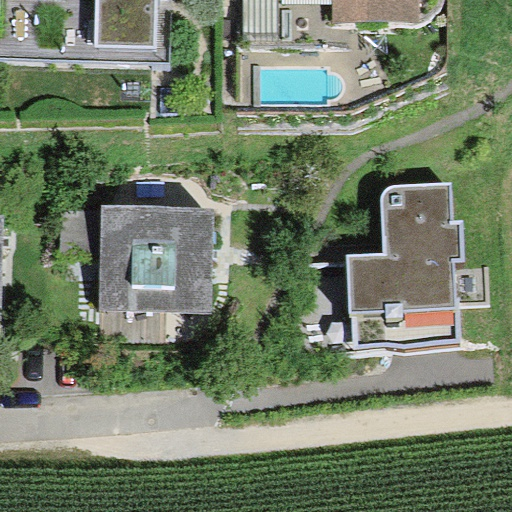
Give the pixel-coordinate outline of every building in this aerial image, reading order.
[(0,0),(0,51),(155,56),(156,0),(0,0)] [(289,44),(286,0),(247,0),(250,46),(289,44)] [(332,0),(332,28),(419,28),(419,0),(332,0)] [(451,191),(394,192),(391,194),(388,197),(386,198),(385,200),(384,202),(383,204),(384,252),(385,264),(348,265),(350,321),(355,321),(356,354),(460,351),(458,306),(454,306),(453,269),(464,269),(463,230),(452,231),(451,191)] [(103,215),(62,215),(62,260),(102,260),(103,215)] [(214,218),(103,215),(102,260),(100,314),(212,316),(213,260),(214,218)]
